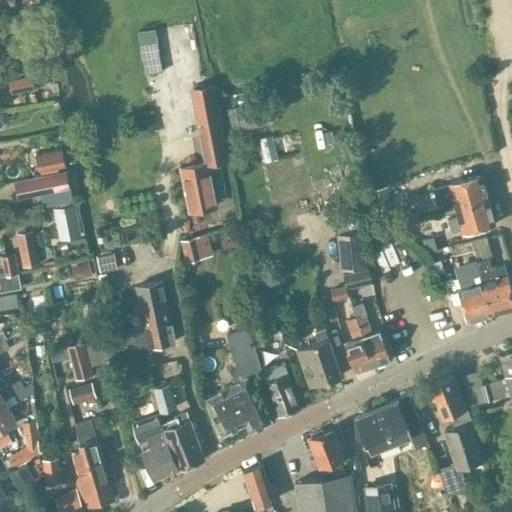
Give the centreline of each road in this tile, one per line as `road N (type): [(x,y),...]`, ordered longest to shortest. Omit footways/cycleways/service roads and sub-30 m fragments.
road 1 (unknown): [(244,456),(191,392),(174,275),(183,51)]
road 2 (tertiary): [(153,511),(336,398),(511,326)]
